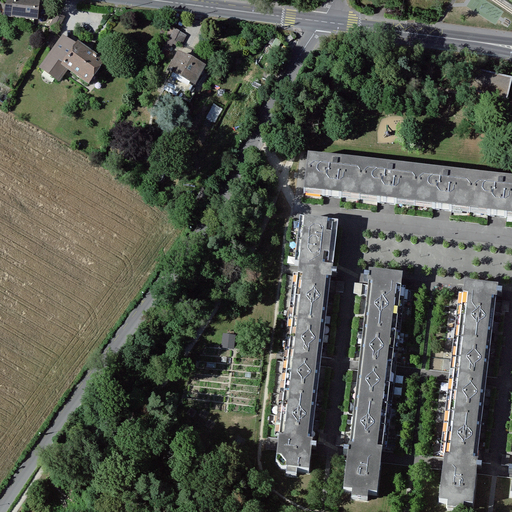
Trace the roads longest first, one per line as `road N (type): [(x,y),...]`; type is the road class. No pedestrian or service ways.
road 1 (tertiary): [(0,511),(213,212),(322,21)]
road 2 (secondary): [(322,21),(511,48)]
